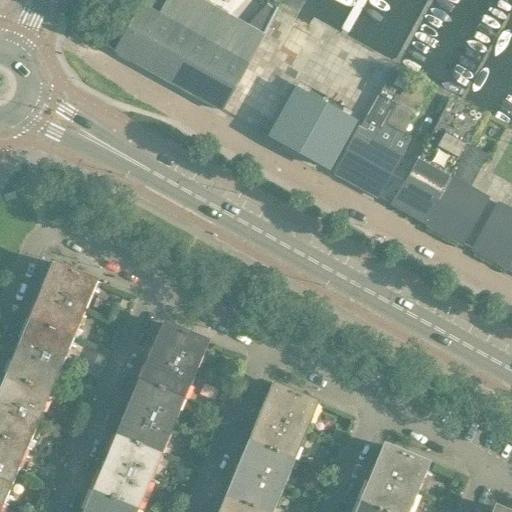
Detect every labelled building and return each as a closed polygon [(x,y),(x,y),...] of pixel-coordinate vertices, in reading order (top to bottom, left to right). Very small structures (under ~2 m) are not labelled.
[(170,0),(167,6),(164,4),(166,0),(165,0),(142,0),(140,5),(114,51),(220,111),(246,65),(247,66),(277,9),(267,3),(243,27),(195,0),(170,0)] [(408,139),(382,125),(408,79),(392,70),(367,116),(360,128),(334,173),(376,197),(408,139)] [(300,91),(273,140),(322,167),(349,118),(300,91)] [(451,178),(467,148),(468,148),(484,118),(448,99),(416,160),(391,205),(426,224),(451,178)] [(468,188),(485,158),(468,148),(467,148),(451,178),(426,224),(460,243),(485,197),(468,188)] [(507,269),(511,259),(511,211),(496,203),(471,249),(507,269)] [(86,311),(98,283),(92,280),(90,280),(91,277),(83,274),(82,276),(52,264),(41,292),(86,311)] [(75,338),(86,311),(41,292),(29,319),(75,338)] [(117,307),(111,321),(119,324),(126,311),(117,307)] [(63,366),(75,338),(29,319),(18,347),(63,366)] [(196,371),(208,343),(201,340),(202,338),(194,335),(193,337),(163,324),(151,352),(191,370),(196,371)] [(51,393),(63,366),(18,347),(6,374),(51,393)] [(184,400),(196,371),(191,370),(151,352),(139,380),(184,400)] [(91,363),(87,374),(98,379),(102,368),(91,363)] [(0,404),(40,421),(51,393),(6,374),(0,388),(0,404)] [(173,427),(184,400),(139,380),(128,408),(173,427)] [(307,432),(318,404),(311,401),(312,399),(304,395),(303,398),(272,385),(261,413),(307,432)] [(0,437),(28,449),(40,421),(0,404),(0,437)] [(162,454),(173,427),(128,408),(116,436),(162,454)] [(295,460),(307,432),(261,413),(249,440),(290,458),(295,460)] [(335,429),(330,440),(340,444),(345,433),(335,429)] [(150,483),(162,454),(116,436),(104,463),(150,483)] [(0,469),(17,476),(28,449),(0,437),(0,469)] [(283,488),(295,460),(290,458),(249,440),(238,468),(283,488)] [(418,493),(430,465),(422,462),(423,460),(415,457),(414,459),(383,446),(371,474),(418,493)] [(138,510),(150,483),(104,463),(93,491),(138,510)] [(265,511),(273,511),(283,488),(238,468),(226,496),(265,511)] [(0,501),(5,504),(17,476),(0,469),(0,501)] [(384,511),(410,511),(418,494),(418,493),(371,474),(360,502),(384,511)] [(45,478),(41,486),(52,491),(55,483),(45,478)] [(42,487),(37,498),(45,501),(50,491),(42,487)] [(137,511),(138,510),(93,491),(83,511),(137,511)] [(265,511),(226,496),(219,511),(265,511)] [(384,511),(360,502),(355,511),(384,511)]
